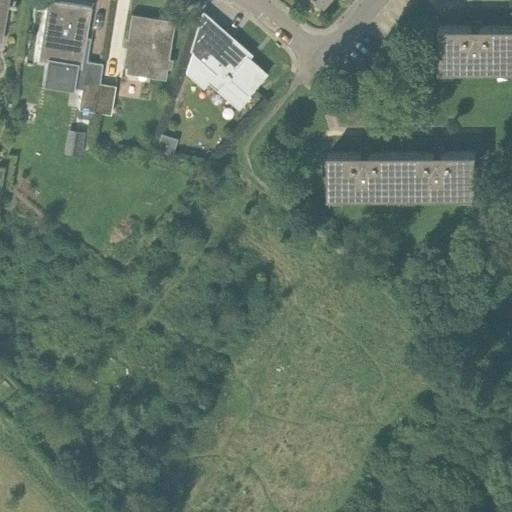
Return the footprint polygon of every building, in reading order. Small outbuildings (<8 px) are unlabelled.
[(81,86),(78,109),(94,111),(99,83),(103,61),(87,58),(89,44),(85,43),(87,27),(91,7),(47,0),(37,61),(49,63),(47,80),(81,86)] [(131,13),(128,33),(126,39),(122,38),(121,46),(125,46),(122,66),(126,67),(125,72),(164,79),(167,67),(170,68),(172,57),(169,57),(171,40),(174,20),(157,18),(157,20),(132,16),(132,14),(131,13)] [(217,23),(203,38),(198,43),(211,54),(203,62),(212,70),(204,80),(222,94),(232,82),(247,95),(267,73),(246,55),(244,57),(240,53),(245,47),(217,23)] [(511,26),(472,26),(438,26),(438,53),(438,70),(511,70),(511,26)] [(115,85),(99,83),(94,111),(110,113),(115,85)] [(86,152),(88,129),(72,129),(70,151),(86,152)] [(163,139),(158,152),(171,156),(175,143),(163,139)] [(475,152),(327,153),(328,161),(328,196),(475,195),(475,152)] [(511,366),(511,353),(491,331),(477,345),(503,375),(511,366)]
